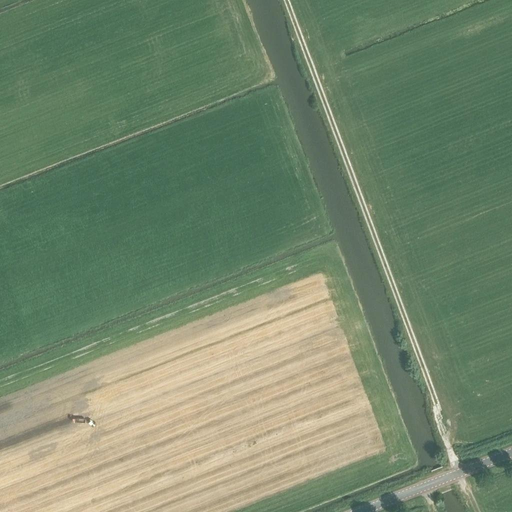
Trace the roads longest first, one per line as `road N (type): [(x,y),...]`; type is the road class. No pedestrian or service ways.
road 1 (track): [(476,511),(286,0)]
road 2 (tertiary): [(358,511),(511,452)]
